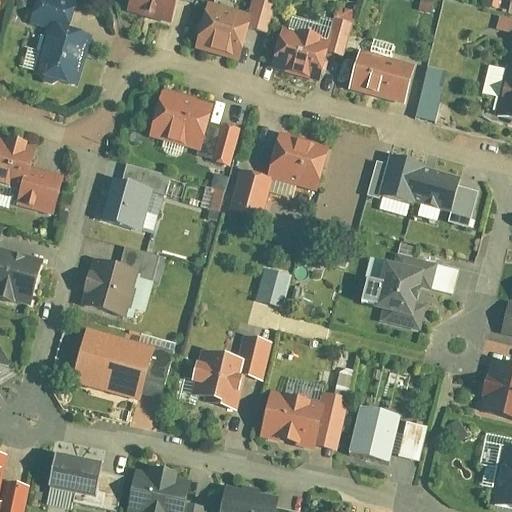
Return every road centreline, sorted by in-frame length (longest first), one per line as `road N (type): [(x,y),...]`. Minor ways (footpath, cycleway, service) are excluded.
road 1 (residential): [(85,138),(107,121),(130,77),(157,69),(511,169)]
road 2 (residential): [(23,433),(64,432),(409,511)]
road 3 (residential): [(511,173),(424,511)]
road 4 (residential): [(23,433),(93,171),(85,138)]
